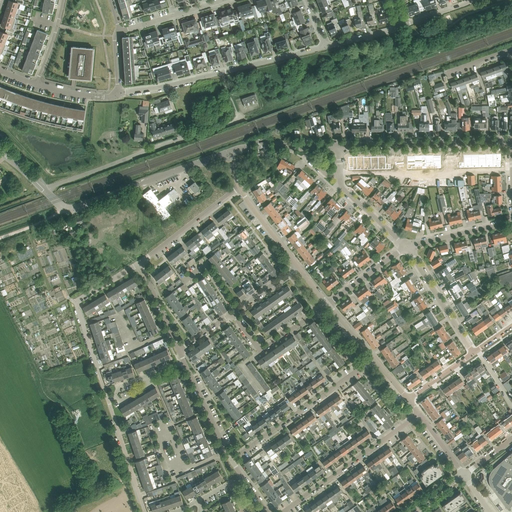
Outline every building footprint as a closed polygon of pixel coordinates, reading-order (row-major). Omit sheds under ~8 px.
[(9,0),(8,5),(17,8),(18,9),(19,9),(21,4),(23,5),(24,1),(23,1),(19,0),(15,0),(15,2),(9,0)] [(120,8),(121,8),(132,5),(131,0),(128,0),(119,3),(121,8),(120,8)] [(145,12),(151,11),(147,0),(145,0),(142,1),(145,12)] [(156,9),(153,0),(147,0),(151,11),(156,9)] [(153,0),(156,9),(162,7),(159,0),(153,0)] [(255,7),(257,16),(258,18),(261,17),(260,12),(266,10),(262,0),(260,0),(257,1),(258,5),(254,6),(255,7)] [(269,0),(262,0),(266,10),(272,9),(273,13),(278,12),(277,9),(275,4),(271,5),(269,0)] [(296,0),(291,0),(286,2),(285,3),(287,8),(288,7),(290,11),(295,9),(294,6),(298,4),(296,0)] [(413,5),(412,6),(415,14),(420,12),(418,6),(421,5),(419,0),(415,0),(413,1),(414,5),(413,5)] [(419,0),(421,5),(424,4),(426,10),(432,8),(428,0),(419,0)] [(428,0),(432,8),(437,6),(435,1),(436,0),(428,0)] [(247,4),(244,5),(248,17),(252,16),(251,14),(253,13),(254,17),(257,16),(255,7),(252,8),(250,3),(250,2),(247,3),(247,4)] [(330,4),(320,8),(322,13),(326,12),(327,14),(330,13),(333,12),(331,7),(329,7),(328,5),(330,4)] [(405,5),(406,7),(409,16),(415,14),(412,6),(409,7),(408,4),(405,5)] [(8,5),(6,10),(15,13),(16,14),(18,9),(17,8),(8,5)] [(122,14),(131,11),(130,6),(133,5),(132,5),(121,8),(123,13),(122,14)] [(248,17),(244,5),(241,6),(241,5),(238,6),(238,7),(241,17),(243,16),(244,18),(248,17)] [(366,17),(367,20),(368,25),(371,24),(371,26),(378,25),(373,5),(368,6),(369,9),(371,16),(366,17)] [(379,14),(380,19),(381,24),(388,22),(386,15),(389,14),(388,7),(384,8),(385,10),(382,11),(382,13),(379,14)] [(232,8),(226,10),(229,20),(230,24),(235,22),(235,23),(239,22),(239,20),(236,11),(233,12),(232,8)] [(354,20),(356,28),(359,27),(360,29),(366,28),(362,11),(361,11),(360,8),(357,9),(358,12),(357,12),(359,19),(354,20)] [(295,9),(290,11),(291,15),(293,14),(294,17),(292,17),(293,20),(303,16),(300,10),(296,11),(295,9)] [(5,13),(4,15),(14,18),(15,19),(16,14),(15,13),(6,10),(5,13)] [(222,19),(219,19),(219,21),(221,26),(221,27),(225,26),(225,25),(230,24),(229,20),(226,10),(220,12),(222,19)] [(133,16),(131,11),(122,14),(123,14),(124,19),(133,17),(133,16)] [(339,25),(338,22),(334,12),(333,12),(330,13),(331,16),(332,16),(334,19),(331,20),(332,22),(327,24),(332,36),(338,33),(337,31),(341,29),(339,25)] [(214,14),(208,16),(211,26),(213,25),(214,26),(216,25),(217,24),(218,27),(221,26),(219,21),(219,19),(218,17),(218,16),(215,17),(214,14)] [(4,15),(3,20),(12,23),(14,24),(16,19),(15,19),(14,18),(4,15)] [(211,26),(208,16),(201,18),(202,20),(199,21),(202,31),(206,30),(205,28),(211,26)] [(305,22),(303,16),(293,20),(294,22),(293,22),(295,26),(295,25),(296,27),(293,28),(294,30),(297,29),(302,26),(301,23),(305,22)] [(192,20),(190,21),(193,31),(199,29),(196,19),(195,18),(192,19),(192,20)] [(349,25),(351,24),(349,19),(344,21),(344,20),(338,22),(339,25),(341,24),(344,33),(351,30),(349,25)] [(3,20),(1,25),(7,27),(6,30),(14,33),(15,29),(13,28),(14,24),(12,23),(3,20)] [(193,31),(190,21),(187,22),(187,21),(182,22),(183,23),(182,23),(186,34),(186,35),(190,34),(189,32),(193,31)] [(174,26),(168,27),(172,40),(178,39),(179,42),(180,42),(181,45),(183,44),(181,38),(180,32),(177,33),(174,26)] [(299,35),(300,37),(310,33),(308,27),(304,29),(302,26),(297,29),(298,32),(300,31),(301,34),(299,35)] [(165,36),(162,37),(163,43),(172,40),(168,27),(162,29),(165,36)] [(0,31),(0,36),(6,39),(7,40),(9,35),(12,36),(14,33),(6,30),(5,33),(0,31)] [(37,30),(35,35),(45,39),(47,35),(47,34),(37,30)] [(157,31),(151,33),(154,46),(159,44),(160,46),(164,45),(163,43),(162,37),(159,38),(157,31)] [(273,44),(269,32),(264,33),(266,39),(261,40),(262,44),(261,44),(262,48),(263,48),(265,52),(272,50),(270,45),(273,44)] [(154,46),(151,33),(145,35),(147,42),(144,43),(145,48),(154,46)] [(310,33),(300,37),(301,40),(303,39),(306,46),(312,44),(311,40),(312,39),(310,33)] [(35,35),(33,40),(43,44),(44,42),(45,39),(35,35)] [(254,41),(248,43),(252,55),(259,53),(257,48),(259,47),(260,48),(257,37),(254,38),(254,41)] [(33,40),(32,45),(41,49),(43,45),(44,45),(43,45),(43,44),(33,40)] [(184,41),(186,44),(187,48),(199,44),(198,40),(189,42),(188,40),(184,41)] [(286,40),(276,43),(278,49),(281,48),(284,48),(284,47),(288,46),(286,40)] [(242,47),(235,49),(238,59),(246,57),(243,49),(246,48),(244,41),(241,42),(241,43),(242,47)] [(226,50),(222,51),(225,62),(226,62),(226,63),(229,62),(229,61),(232,60),(230,52),(233,51),(230,42),(227,43),(228,47),(225,48),(226,50)] [(32,45),(30,50),(40,54),(40,52),(41,49),(32,45)] [(73,45),(70,77),(93,79),(96,47),(73,45)] [(215,54),(209,56),(212,66),(213,65),(213,66),(214,66),(216,66),(216,65),(216,64),(219,63),(217,55),(220,55),(218,49),(214,50),(215,54)] [(30,50),(28,55),(37,59),(39,55),(40,55),(39,55),(40,54),(30,50)] [(198,59),(197,58),(193,59),(196,69),(199,68),(203,67),(206,66),(205,63),(208,62),(205,52),(202,53),(202,56),(203,58),(198,59)] [(28,55),(26,61),(36,64),(37,62),(36,62),(37,59),(28,55)] [(185,59),(179,60),(183,73),(189,71),(187,64),(191,63),(189,55),(184,56),(185,59)] [(179,60),(170,63),(172,69),(175,68),(177,75),(183,73),(179,60)] [(26,61),(24,66),(34,69),(35,65),(36,65),(36,64),(26,61)] [(170,63),(162,66),(165,79),(171,77),(169,70),(172,69),(170,63)] [(507,63),(500,65),(503,74),(505,79),(508,78),(505,70),(508,68),(507,63)] [(503,74),(500,65),(493,68),(497,77),(503,74)] [(24,66),(22,71),(32,74),(33,72),(34,69),(24,66)] [(165,79),(162,66),(152,69),(154,74),(157,73),(159,80),(165,79)] [(493,68),(487,70),(490,79),(493,78),(497,77),(493,68)] [(493,86),(492,85),(490,79),(487,70),(480,72),(482,78),(485,77),(487,80),(488,83),(485,84),(486,87),(493,86)] [(477,74),(470,76),(473,83),(479,81),(477,74)] [(465,84),(463,79),(457,81),(459,86),(460,90),(463,89),(467,87),(465,84)] [(462,96),(461,93),(460,90),(459,86),(457,81),(450,83),(452,88),(455,87),(462,106),(465,105),(462,98),(462,97),(462,96)] [(436,91),(437,91),(444,88),(442,83),(434,85),(436,91)] [(507,91),(511,90),(511,84),(507,86),(507,87),(495,90),(491,91),(491,95),(493,94),(497,94),(498,93),(503,92),(507,91)] [(7,89),(2,100),(7,102),(11,91),(6,89),(7,89)] [(501,96),(500,96),(501,99),(511,96),(511,90),(507,91),(508,94),(502,96),(501,96)] [(11,91),(7,102),(12,104),(16,92),(16,93),(11,91)] [(16,92),(12,104),(13,101),(18,103),(21,94),(21,95),(16,93),(16,92)] [(242,99),(244,104),(257,99),(255,94),(242,99)] [(23,105),(22,107),(27,109),(31,97),(30,97),(30,98),(26,96),(23,105)] [(31,97),(27,109),(32,110),(35,99),(30,98),(31,97)] [(431,98),(426,100),(429,114),(435,112),(431,98)] [(35,99),(32,110),(37,112),(38,110),(40,100),(40,101),(35,99),(36,99),(35,99)] [(156,104),(157,107),(154,108),(156,114),(159,113),(165,111),(165,114),(173,111),(172,109),(169,100),(156,104)] [(45,102),(42,113),(47,115),(50,103),(45,102)] [(50,103),(47,115),(48,112),(53,113),(55,104),(55,105),(50,104),(50,103)] [(349,104),(337,108),(339,117),(349,114),(349,112),(349,104)] [(464,107),(459,107),(459,118),(462,118),(463,130),(469,130),(469,124),(470,124),(470,119),(470,118),(463,118),(462,113),(464,113),(464,107)] [(142,116),(142,122),(148,122),(148,110),(140,110),(139,116),(142,116)] [(427,110),(421,110),(421,111),(421,114),(424,114),(424,122),(424,131),(429,131),(429,122),(427,122),(427,114),(427,110)] [(352,112),(349,112),(349,114),(349,124),(352,124),(352,131),(355,131),(355,132),(359,132),(359,122),(355,122),(355,120),(353,120),(352,112)] [(358,114),(359,122),(359,132),(363,132),(363,131),(366,131),(366,125),(369,125),(368,112),(363,112),(364,114),(358,114)] [(338,133),(341,132),(337,116),(334,117),(334,118),(328,120),(329,124),(333,124),(334,129),(333,130),(333,133),(335,133),(338,132),(338,133)] [(312,118),(308,119),(311,127),(314,126),(315,128),(318,137),(324,135),(323,132),(325,131),(324,125),(321,126),(318,127),(316,122),(313,123),(312,118)] [(150,124),(153,133),(154,138),(163,135),(162,132),(160,127),(156,129),(154,119),(151,120),(151,121),(150,121),(151,124),(150,124)] [(486,119),(474,119),(475,128),(486,127),(486,119)] [(173,123),(160,127),(162,132),(163,135),(176,131),(173,123)] [(135,125),(135,136),(134,141),(143,141),(143,133),(141,133),(141,125),(135,125)] [(295,133),(291,134),(291,139),(295,138),(295,140),(301,140),(300,135),(300,130),(300,126),(294,126),(294,131),(295,131),(295,133)] [(464,163),(459,163),(459,168),(500,167),(500,161),(501,161),(501,154),(485,154),(485,155),(464,155),(464,163)] [(414,156),(407,156),(407,169),(411,169),(411,167),(422,167),(422,169),(426,169),(426,167),(437,166),(437,168),(441,168),(440,156),(433,156),(433,155),(414,156)] [(364,157),(348,157),(348,164),(349,164),(349,170),(390,169),(390,164),(386,164),(385,157),(364,157)] [(277,167),(280,169),(281,169),(282,167),(285,169),(288,163),(281,159),(277,167)] [(288,163),(285,169),(288,170),(287,172),(291,174),(295,166),(288,163)] [(301,171),(298,174),(296,177),(298,179),(296,181),(297,182),(299,184),(301,182),(302,182),(307,176),(301,171)] [(307,176),(302,182),(308,188),(313,181),(307,176)] [(361,178),(359,181),(356,185),(362,190),(367,184),(361,178)] [(384,179),(382,183),(388,188),(391,185),(384,179)] [(257,197),(263,193),(266,191),(264,188),(263,189),(261,186),(267,183),(265,180),(258,184),(259,187),(253,191),(257,197)] [(278,181),(275,186),(278,191),(283,185),(279,181),(278,181)] [(189,186),(195,193),(200,189),(194,182),(189,186)] [(367,184),(362,190),(367,195),(373,189),(367,184)] [(275,185),(271,187),(269,189),(271,191),(273,190),(274,190),(276,194),(279,191),(278,191),(275,186),(275,185)] [(288,190),(283,185),(278,191),(279,191),(286,199),(288,197),(284,193),(288,190)] [(322,189),(317,185),(310,192),(312,194),(314,192),(317,195),(322,189)] [(151,189),(143,195),(163,221),(167,217),(167,218),(169,217),(169,216),(170,215),(167,211),(176,205),(175,199),(179,196),(176,191),(175,192),(174,190),(170,193),(170,192),(159,200),(151,189)] [(326,193),(322,189),(317,195),(314,197),(317,200),(318,198),(320,200),(326,193)] [(382,194),(378,190),(370,198),(375,202),(382,194)] [(299,201),(301,203),(310,193),(308,191),(299,201)] [(392,194),(388,198),(390,200),(396,194),(394,191),(392,194)] [(263,193),(257,197),(260,203),(270,197),(270,198),(274,195),(273,195),(274,195),(272,193),(266,197),(265,195),(263,193)] [(480,193),(479,194),(481,203),(485,202),(489,216),(494,215),(493,209),(492,204),(491,204),(485,198),(480,193)] [(382,194),(375,202),(380,206),(387,199),(385,197),(382,194)] [(493,196),(493,199),(492,199),(492,200),(491,200),(492,203),(493,204),(498,204),(500,204),(501,204),(501,195),(493,196)] [(295,197),(293,200),(289,196),(288,197),(286,199),(286,200),(293,206),(297,202),(298,201),(299,201),(295,197)] [(320,205),(316,210),(319,213),(324,207),(328,211),(331,208),(336,202),(332,198),(328,202),(325,205),(324,206),(321,204),(320,205)] [(273,205),(271,202),(264,207),(268,213),(274,208),(272,206),(273,205)] [(328,211),(327,213),(331,217),(330,218),(333,220),(336,217),(339,214),(336,212),(338,210),(341,206),(336,202),(331,208),(328,211)] [(399,206),(390,215),(394,220),(401,212),(399,210),(397,212),(396,211),(402,204),(401,203),(399,206)] [(392,204),(388,208),(385,211),(390,215),(399,206),(399,205),(396,208),(394,206),(394,205),(392,204)] [(493,209),(494,215),(502,213),(500,208),(500,204),(498,204),(498,208),(493,209)] [(307,205),(300,213),(301,214),(304,216),(305,217),(306,215),(307,214),(306,212),(310,208),(307,205)] [(472,208),(475,219),(481,218),(479,208),(478,208),(478,205),(472,207),(472,208)] [(293,206),(290,208),(294,212),(293,212),(297,217),(301,214),(297,209),(296,209),(293,206)] [(274,208),(268,213),(272,218),(278,214),(274,208)] [(467,211),(468,216),(469,220),(475,219),(472,208),(469,208),(469,210),(467,211)] [(229,210),(223,215),(227,220),(233,215),(229,210)] [(346,211),(343,215),(340,218),(342,220),(343,219),(346,221),(351,215),(346,211)] [(278,214),(272,218),(277,224),(283,219),(278,214)] [(447,215),(449,220),(450,225),(456,223),(454,216),(451,217),(450,214),(447,215)] [(227,220),(223,215),(216,219),(221,225),(227,220)] [(351,215),(346,221),(344,223),(346,224),(344,226),(347,229),(355,219),(351,215)] [(75,219),(76,224),(78,229),(82,227),(83,230),(88,228),(86,223),(87,223),(86,220),(85,216),(75,219)] [(441,216),(435,218),(437,228),(443,226),(441,216)] [(283,219),(277,224),(281,229),(287,225),(287,224),(290,223),(285,217),(283,219)] [(295,226),(293,227),(295,229),(301,225),(307,220),(305,217),(297,223),(298,224),(295,226)] [(414,218),(413,221),(413,223),(411,231),(417,232),(419,225),(420,226),(422,220),(414,218)] [(428,219),(429,224),(431,229),(437,228),(435,218),(434,218),(435,220),(431,221),(431,219),(428,219)] [(407,219),(406,224),(405,229),(411,231),(413,223),(413,221),(410,220),(407,219)] [(301,225),(295,229),(297,232),(310,222),(307,220),(301,225)] [(213,222),(207,227),(213,235),(219,230),(213,222)] [(319,222),(316,226),(322,232),(326,228),(319,222)] [(323,232),(324,233),(323,234),(329,240),(332,237),(328,234),(336,226),(331,222),(327,227),(327,228),(323,232)] [(287,225),(281,229),(285,235),(289,232),(292,229),(290,226),(291,225),(290,223),(287,224),(287,225)] [(361,224),(357,228),(354,231),(356,233),(358,232),(360,234),(365,228),(361,224)] [(213,235),(207,227),(201,231),(206,238),(207,238),(208,240),(214,235),(213,235)] [(360,234),(358,236),(363,240),(360,243),(363,246),(366,242),(363,240),(370,233),(365,228),(360,234)] [(248,235),(244,230),(237,235),(241,240),(242,240),(248,235)] [(340,241),(342,238),(348,232),(345,230),(338,238),(340,241)] [(505,232),(498,233),(501,243),(507,242),(505,232)] [(294,233),(292,235),(288,238),(292,243),(298,239),(296,236),(297,236),(294,233)] [(492,235),(493,240),(494,244),(501,243),(498,233),(492,235)] [(198,234),(192,239),(198,247),(201,244),(199,242),(202,239),(198,234)] [(248,235),(242,240),(243,242),(241,244),(243,247),(247,244),(252,240),(248,235)] [(485,236),(479,238),(481,245),(481,247),(488,246),(485,236)] [(298,239),(292,243),(296,249),(302,244),(305,242),(301,237),(298,239)] [(369,244),(367,241),(363,245),(365,248),(369,245),(373,249),(375,247),(380,242),(375,237),(369,244)] [(340,241),(338,243),(339,244),(341,247),(342,249),(346,246),(347,245),(351,250),(353,248),(351,245),(350,245),(348,243),(342,238),(341,240),(340,241)] [(194,251),(194,250),(198,247),(192,239),(185,243),(190,249),(191,251),(189,253),(191,255),(192,255),(194,258),(196,256),(193,252),(194,251)] [(230,241),(228,243),(231,248),(234,246),(237,244),(235,242),(234,242),(231,239),(230,241)] [(256,245),(252,240),(247,244),(251,249),(249,250),(256,245)] [(218,241),(210,247),(213,250),(220,244),(218,241)] [(466,241),(460,242),(462,250),(462,252),(468,250),(466,241)] [(380,242),(375,247),(377,250),(376,251),(378,253),(385,246),(380,242)] [(302,244),(296,249),(301,254),(307,250),(302,244)] [(260,250),(256,245),(249,250),(253,255),(260,250)] [(182,246),(177,250),(182,256),(187,253),(182,246)] [(208,246),(202,250),(206,255),(211,250),(208,246)] [(430,258),(429,260),(431,260),(435,251),(430,249),(427,256),(430,258)] [(177,250),(172,254),(177,260),(182,256),(177,250)] [(307,250),(301,254),(305,260),(311,255),(307,250)] [(364,254),(361,256),(365,263),(370,259),(364,251),(362,252),(364,254)] [(511,261),(511,260),(511,253),(511,254),(510,252),(503,255),(505,259),(508,258),(511,257),(511,261)] [(212,256),(209,259),(211,262),(211,263),(212,264),(219,258),(215,253),(212,256)] [(257,258),(255,260),(259,265),(259,264),(267,258),(263,253),(257,258)] [(172,254),(167,257),(173,264),(177,260),(172,254)] [(311,255),(305,260),(309,265),(316,260),(313,257),(311,255)] [(354,258),(357,262),(360,266),(365,263),(361,256),(358,259),(356,257),(354,258)] [(431,260),(429,260),(434,268),(441,264),(439,261),(442,260),(443,261),(446,259),(444,256),(441,258),(441,257),(440,258),(438,259),(433,262),(431,260)] [(219,258),(212,264),(213,265),(213,264),(216,268),(222,262),(219,258)] [(265,267),(270,263),(267,258),(259,264),(263,269),(265,267)] [(445,264),(447,267),(456,262),(454,258),(445,264)] [(250,265),(251,262),(250,261),(245,265),(250,271),(253,269),(250,265)] [(354,270),(351,266),(347,261),(345,263),(343,264),(342,265),(349,274),(354,270)] [(222,262),(216,268),(219,271),(218,271),(219,272),(226,267),(222,262)] [(393,270),(394,272),(396,271),(403,267),(399,262),(391,267),(393,270)] [(269,272),(269,273),(275,269),(270,263),(265,267),(269,272)] [(169,265),(164,269),(169,276),(174,272),(169,265)] [(338,270),(341,274),(344,278),(349,274),(342,265),(345,268),(342,270),(340,268),(338,270)] [(497,277),(496,274),(495,271),(494,269),(496,268),(495,265),(484,269),(490,279),(497,277)] [(226,267),(219,272),(220,273),(221,273),(223,276),(230,271),(226,267)] [(394,272),(392,274),(394,277),(395,279),(397,278),(399,277),(402,275),(406,273),(403,267),(394,272)] [(437,273),(440,278),(447,274),(449,272),(446,267),(437,273)] [(164,269),(159,273),(164,280),(169,276),(164,269)] [(273,278),(278,274),(275,269),(269,273),(267,275),(269,277),(271,275),(273,278)] [(230,271),(223,276),(226,280),(227,281),(233,275),(230,271)] [(497,277),(501,287),(505,285),(508,284),(511,282),(511,271),(510,272),(497,277)] [(449,272),(447,274),(440,278),(444,283),(449,280),(452,278),(453,278),(449,272)] [(154,277),(159,283),(164,280),(159,273),(154,277)] [(332,278),(329,280),(334,286),(339,282),(333,274),(330,276),(332,278)] [(382,274),(376,278),(381,284),(384,282),(385,284),(387,282),(382,274)] [(228,282),(231,285),(240,277),(238,275),(235,277),(233,275),(227,281),(227,282),(228,282)] [(133,277),(129,280),(133,287),(138,285),(133,277)] [(205,277),(198,282),(201,286),(209,282),(208,280),(207,281),(205,277)] [(395,279),(390,282),(390,283),(392,286),(399,281),(401,280),(399,277),(397,278),(395,279)] [(327,278),(325,280),(323,282),(329,290),(334,286),(329,280),(327,278)] [(376,278),(371,282),(377,290),(382,286),(381,284),(376,278)] [(404,290),(405,289),(407,288),(413,284),(410,278),(409,279),(409,278),(406,279),(407,280),(401,284),(401,285),(404,290)] [(129,280),(124,283),(129,290),(133,287),(129,280)] [(209,282),(201,286),(204,291),(211,287),(209,283),(209,282)] [(248,282),(246,284),(248,286),(244,288),(249,295),(255,291),(251,284),(250,284),(248,282)] [(467,285),(466,285),(471,292),(476,289),(471,282),(467,284),(467,285)] [(124,283),(120,285),(124,293),(129,290),(124,283)] [(457,283),(447,289),(451,295),(460,289),(457,283)] [(407,288),(405,289),(404,290),(403,291),(406,296),(417,290),(413,284),(407,288)] [(120,285),(116,288),(121,298),(126,295),(124,293),(120,285)] [(283,288),(280,290),(285,298),(291,294),(295,298),(297,296),(294,291),(292,292),(288,286),(284,288),(283,288)] [(366,286),(361,290),(365,296),(368,294),(369,296),(372,294),(366,286)] [(204,298),(215,291),(214,290),(211,287),(204,291),(207,296),(204,298)] [(116,288),(111,291),(116,298),(117,300),(121,298),(116,288)] [(243,288),(237,293),(241,300),(245,297),(245,298),(247,297),(243,292),(245,291),(243,288)] [(460,289),(451,295),(454,300),(464,294),(460,289)] [(277,294),(273,296),(278,303),(285,298),(280,290),(276,293),(277,294)] [(361,290),(356,294),(361,301),(363,304),(368,300),(365,296),(361,290)] [(111,291),(107,293),(111,301),(116,298),(111,291)] [(215,291),(204,298),(207,303),(209,302),(210,301),(217,296),(215,293),(216,292),(215,291)] [(172,292),(166,297),(169,302),(176,297),(172,292)] [(105,294),(100,297),(105,304),(106,306),(111,304),(105,294)] [(412,301),(411,302),(414,307),(424,301),(420,295),(416,298),(412,301)] [(217,296),(210,301),(214,306),(221,301),(220,300),(217,296)] [(269,298),(265,301),(270,308),(278,303),(273,296),(269,299),(269,298)] [(298,303),(292,307),(297,315),(301,312),(300,312),(304,309),(300,302),(301,301),(297,296),(295,298),(298,303)] [(100,297),(96,300),(100,307),(105,304),(100,297)] [(176,297),(169,302),(173,307),(179,302),(176,297)] [(350,298),(345,301),(350,307),(352,306),(353,307),(356,306),(350,298)] [(96,300),(92,302),(96,310),(98,312),(102,309),(100,307),(96,300)] [(144,300),(136,303),(139,308),(146,304),(144,300)] [(221,301),(214,306),(215,308),(217,310),(224,306),(221,302),(222,302),(221,301)] [(261,303),(258,306),(263,313),(270,308),(265,301),(265,302),(262,304),(261,303)] [(345,301),(341,304),(340,305),(346,313),(351,309),(350,307),(345,301)] [(395,301),(386,306),(389,311),(397,306),(398,306),(395,301)] [(413,307),(417,312),(427,306),(424,301),(414,307),(413,307)] [(456,304),(460,310),(471,303),(469,301),(463,304),(461,301),(456,304)] [(92,302),(87,305),(92,312),(96,310),(92,302)] [(179,302),(173,307),(176,312),(183,307),(179,302)] [(191,312),(197,308),(199,306),(197,303),(189,309),(191,312)] [(471,303),(460,310),(464,316),(468,313),(466,309),(470,307),(470,308),(472,306),(471,303)] [(146,304),(139,308),(141,312),(148,309),(146,304)] [(496,304),(494,306),(495,307),(502,317),(507,313),(504,308),(501,311),(499,308),(497,306),(496,304)] [(87,305),(83,308),(87,315),(92,312),(87,305)] [(183,307),(176,312),(180,317),(184,314),(186,312),(189,309),(186,305),(183,307)] [(367,315),(366,316),(369,320),(377,314),(375,311),(371,314),(367,308),(366,309),(364,305),(361,307),(367,315)] [(375,310),(378,314),(386,308),(384,305),(375,310)] [(224,306),(217,310),(218,313),(220,315),(227,310),(226,309),(224,306)] [(255,309),(251,312),(255,318),(254,319),(258,325),(261,323),(257,318),(263,313),(258,306),(254,308),(255,309)] [(397,306),(389,311),(391,314),(395,312),(399,309),(397,306)] [(292,307),(285,313),(290,319),(293,317),(294,318),(297,315),(292,307)] [(495,307),(492,309),(489,311),(496,321),(502,317),(495,307)] [(148,309),(141,312),(143,317),(151,314),(148,309)] [(425,319),(414,326),(416,328),(434,317),(430,311),(426,314),(425,314),(427,317),(425,319)] [(359,320),(363,325),(369,320),(366,316),(363,312),(356,317),(359,320)] [(285,313),(277,318),(283,326),(286,323),(286,322),(290,319),(285,313)] [(151,314),(143,317),(145,322),(153,318),(151,314)] [(182,320),(186,325),(192,321),(189,315),(182,320)] [(401,315),(394,319),(399,327),(406,322),(401,315)] [(371,323),(368,325),(370,327),(373,325),(373,324),(374,325),(376,324),(374,321),(378,319),(376,316),(370,321),(371,323)] [(418,331),(429,324),(431,327),(433,326),(438,323),(434,317),(416,328),(418,331)] [(473,325),(476,322),(474,319),(473,320),(471,317),(466,320),(468,323),(470,321),(473,325)] [(489,317),(483,321),(488,327),(493,322),(489,317)] [(153,318),(145,322),(147,326),(155,323),(153,318)] [(277,318),(270,323),(275,331),(279,328),(279,327),(282,325),(283,326),(277,318)] [(192,321),(186,325),(189,330),(196,326),(192,321)] [(314,321),(309,325),(311,328),(307,331),(308,332),(307,332),(308,332),(309,333),(312,330),(318,326),(314,321)] [(353,327),(353,326),(356,330),(363,326),(360,322),(354,325),(351,321),(349,322),(353,327)] [(483,321),(478,325),(482,331),(488,327),(483,321)] [(157,328),(155,323),(147,326),(149,331),(157,328)] [(261,323),(258,325),(261,330),(263,329),(267,335),(271,332),(272,333),(275,331),(270,323),(264,327),(261,323)] [(482,331),(478,325),(472,329),(476,335),(482,331)] [(196,326),(189,330),(193,335),(199,330),(196,326)] [(229,326),(224,330),(228,336),(225,338),(234,332),(229,326)] [(318,326),(312,330),(316,336),(322,332),(318,326)] [(434,330),(430,333),(432,335),(435,333),(436,334),(438,333),(440,336),(446,332),(442,326),(434,331),(434,330)] [(361,332),(365,337),(371,333),(367,327),(361,332)] [(149,337),(150,338),(154,336),(154,335),(159,332),(157,328),(149,331),(147,332),(149,337)] [(104,330),(102,331),(93,334),(95,339),(103,336),(105,335),(104,330)] [(234,332),(225,338),(229,344),(232,342),(238,337),(234,332)] [(316,336),(313,338),(315,341),(317,340),(318,341),(319,340),(320,341),(325,337),(322,332),(316,336)] [(446,332),(440,336),(444,342),(450,338),(446,332)] [(371,333),(365,337),(369,343),(375,339),(371,333)] [(210,338),(213,342),(216,345),(218,343),(216,340),(213,336),(210,338)] [(293,336),(288,340),(293,347),(298,343),(293,336)] [(238,337),(232,342),(236,347),(234,349),(242,343),(238,337)] [(325,337),(320,341),(324,346),(329,342),(325,337)] [(208,339),(203,343),(208,349),(213,346),(208,339)] [(375,339),(369,343),(373,349),(379,345),(375,339)] [(108,340),(105,341),(97,344),(98,346),(96,347),(97,349),(110,345),(108,340)] [(288,340),(283,343),(288,350),(293,347),(288,340)] [(457,347),(452,341),(445,346),(445,347),(445,348),(448,353),(457,347)] [(324,346),(328,351),(333,347),(329,342),(324,346)] [(383,348),(381,350),(385,356),(393,350),(389,345),(392,343),(390,342),(386,345),(383,347),(383,348)] [(203,343),(198,346),(203,353),(208,349),(203,343)] [(242,343),(234,349),(236,352),(238,350),(240,353),(246,349),(242,343)] [(283,343),(278,347),(283,354),(288,350),(283,343)] [(421,347),(418,343),(411,348),(414,352),(421,347)] [(110,345),(97,349),(97,351),(99,350),(100,353),(108,351),(112,349),(110,345)] [(504,345),(498,349),(502,355),(504,357),(506,361),(508,363),(510,362),(505,354),(508,351),(504,345)] [(198,346),(193,350),(198,356),(203,353),(198,346)] [(278,347),(273,350),(278,357),(283,354),(278,347)] [(328,351),(326,353),(329,358),(332,356),(337,352),(333,347),(328,351)] [(443,356),(439,359),(443,365),(450,360),(461,353),(457,347),(448,353),(451,356),(446,360),(443,356)] [(246,349),(240,353),(245,359),(250,354),(246,349)] [(498,349),(493,353),(497,359),(502,355),(498,349)] [(167,350),(162,352),(166,362),(168,361),(167,359),(171,358),(167,350)] [(193,350),(188,353),(191,357),(190,357),(192,361),(198,356),(193,350)] [(273,350),(268,354),(273,361),(278,357),(273,350)] [(393,350),(385,356),(389,362),(395,357),(396,356),(399,354),(398,352),(395,354),(393,350)] [(162,352),(157,354),(161,362),(164,360),(165,362),(166,362),(162,352)] [(337,352),(332,356),(336,362),(341,358),(337,352)] [(497,359),(493,353),(487,357),(491,363),(493,366),(498,362),(497,359)] [(157,354),(153,356),(157,366),(159,365),(158,363),(161,362),(157,354)] [(268,354),(263,357),(268,364),(273,361),(268,354)] [(153,356),(148,358),(151,366),(155,365),(156,366),(157,366),(153,356)] [(263,357),(258,361),(263,368),(268,364),(263,357)] [(395,357),(389,362),(393,367),(399,363),(395,357)] [(148,358),(143,360),(148,370),(149,369),(149,367),(151,366),(148,358)] [(341,358),(336,362),(339,367),(345,363),(341,358)] [(143,360),(139,362),(142,370),(146,369),(146,370),(148,370),(143,360)] [(437,360),(432,364),(431,364),(436,370),(441,366),(437,360)] [(139,362),(134,364),(138,374),(140,373),(139,371),(142,370),(139,362)] [(109,363),(104,365),(105,368),(108,367),(109,371),(106,372),(106,373),(104,374),(105,379),(108,378),(110,383),(115,382),(112,374),(110,367),(109,363)] [(481,363),(475,367),(479,373),(481,376),(485,372),(487,375),(489,373),(487,370),(486,371),(481,363)] [(393,371),(395,375),(404,369),(401,364),(394,369),(395,370),(393,371)] [(426,368),(430,374),(436,370),(431,364),(426,368)] [(121,368),(122,370),(124,379),(129,377),(127,369),(126,366),(121,368)] [(475,367),(469,371),(473,377),(474,379),(476,382),(476,383),(479,381),(477,379),(475,376),(479,373),(475,367)] [(207,368),(201,373),(204,378),(209,374),(211,373),(207,368)] [(426,368),(420,372),(424,378),(430,374),(426,368)] [(211,373),(204,378),(208,383),(214,378),(217,376),(213,371),(211,373)] [(314,380),(311,383),(314,387),(320,383),(316,377),(314,375),(311,371),(308,373),(314,380)] [(316,377),(320,383),(326,379),(320,371),(314,375),(316,377)] [(469,371),(463,375),(466,379),(468,381),(465,383),(466,384),(469,388),(470,390),(474,387),(472,385),(476,382),(474,379),(473,377),(469,371)] [(509,378),(505,371),(499,375),(503,382),(509,378)] [(414,372),(409,376),(415,385),(421,381),(416,375),(414,372)] [(302,377),(300,375),(298,377),(300,379),(302,382),(309,391),(314,387),(311,383),(308,385),(307,384),(308,384),(303,377),(302,377)] [(169,379),(169,380),(171,384),(181,380),(180,379),(179,379),(177,376),(169,379)] [(406,379),(404,381),(401,383),(402,385),(405,383),(409,389),(415,385),(409,376),(406,378),(406,379)] [(460,377),(454,381),(458,387),(464,383),(460,377)] [(214,378),(208,383),(211,388),(218,383),(214,378)] [(242,385),(238,379),(233,382),(236,386),(237,385),(239,387),(242,385)] [(181,380),(171,384),(173,389),(181,386),(180,383),(182,382),(181,380)] [(358,381),(353,385),(357,390),(356,391),(362,386),(358,381)] [(454,381),(448,386),(453,392),(454,393),(453,394),(455,397),(459,402),(461,400),(456,392),(457,392),(455,390),(458,387),(454,381)] [(303,388),(300,390),(303,395),(309,391),(302,382),(299,384),(301,386),(303,388)] [(218,383),(211,388),(215,392),(222,387),(218,383)] [(494,383),(489,387),(494,393),(498,390),(494,383)] [(288,384),(287,385),(290,389),(297,399),(303,395),(300,390),(297,393),(293,387),(291,388),(288,384)] [(181,386),(173,389),(175,394),(185,389),(184,388),(183,389),(181,386)] [(362,386),(356,391),(358,392),(357,393),(360,396),(361,395),(366,391),(362,386)] [(443,390),(446,394),(447,396),(453,392),(448,386),(443,390)] [(156,388),(151,390),(155,398),(160,395),(156,388)] [(217,396),(221,401),(228,396),(225,393),(227,391),(225,388),(223,390),(224,391),(217,396)] [(185,389),(175,394),(176,395),(172,397),(173,400),(177,398),(185,395),(184,392),(186,391),(185,389)] [(297,399),(290,389),(288,391),(291,396),(288,399),(292,403),(297,399)] [(151,390),(147,393),(151,400),(155,398),(151,390)] [(366,391),(361,395),(366,400),(371,396),(366,391)] [(143,393),(142,394),(147,403),(148,406),(153,403),(151,400),(147,393),(144,395),(143,393)] [(141,397),(138,398),(142,406),(144,409),(148,406),(147,403),(142,394),(140,395),(141,397)] [(185,395),(177,398),(179,403),(189,399),(188,397),(187,398),(185,395)] [(260,398),(258,399),(261,403),(262,404),(265,402),(269,402),(268,401),(268,400),(264,395),(260,398)] [(339,395),(334,399),(341,409),(343,407),(342,405),(345,403),(342,400),(339,395)] [(228,396),(221,401),(225,405),(235,398),(235,397),(231,400),(228,396)] [(371,396),(366,400),(362,403),(364,405),(368,403),(371,406),(375,403),(373,402),(375,401),(371,396)] [(485,396),(478,401),(481,404),(488,399),(487,399),(486,397),(485,396)] [(138,398),(134,401),(138,408),(140,411),(144,409),(142,406),(138,398)] [(235,398),(225,405),(228,410),(235,406),(235,405),(238,402),(235,398)] [(421,402),(425,408),(431,404),(427,398),(421,402)] [(189,399),(179,403),(182,408),(189,404),(188,401),(190,400),(189,399)] [(334,399),(328,403),(333,411),(337,409),(338,411),(340,409),(341,409),(334,399)] [(284,411),(290,407),(285,400),(279,404),(281,406),(284,411)] [(134,401),(129,404),(134,411),(138,408),(134,401)] [(328,403),(322,408),(329,417),(332,416),(328,411),(331,409),(333,411),(328,403)] [(129,404),(125,406),(129,413),(134,411),(129,404)] [(189,404),(182,408),(184,413),(193,408),(192,407),(191,407),(189,404)] [(281,406),(279,404),(276,406),(273,408),(278,415),(284,411),(281,406)] [(371,414),(373,416),(381,409),(377,404),(370,410),(373,413),(371,414)] [(431,404),(425,408),(429,414),(435,410),(431,404)] [(120,409),(125,416),(129,413),(125,406),(120,409)] [(235,406),(228,410),(232,415),(241,408),(240,409),(239,407),(237,408),(235,406)] [(193,408),(184,413),(186,417),(193,414),(192,410),(194,410),(193,408)] [(241,408),(232,415),(235,420),(242,415),(239,411),(242,409),(241,408)] [(278,415),(273,408),(267,412),(269,415),(273,419),(278,415)] [(322,408),(317,412),(320,417),(320,416),(324,421),(327,419),(333,428),(329,431),(330,433),(334,431),(337,428),(329,417),(322,408)] [(381,409),(373,416),(375,418),(376,417),(378,420),(385,414),(381,409)] [(435,410),(429,414),(433,420),(439,415),(435,410)] [(267,423),(273,419),(269,415),(267,412),(262,416),(264,419),(267,423)] [(495,413),(492,415),(496,420),(498,422),(501,420),(495,413)] [(313,414),(308,418),(311,423),(313,425),(315,428),(317,426),(314,421),(317,419),(313,414)] [(385,414),(378,420),(379,420),(382,425),(389,419),(385,414)] [(236,422),(239,425),(243,422),(244,421),(245,422),(248,420),(246,418),(245,416),(240,419),(236,422)] [(502,418),(504,421),(501,423),(506,429),(511,425),(505,416),(502,418)] [(188,420),(189,420),(191,425),(198,422),(196,417),(188,420)] [(308,418),(302,422),(306,427),(311,423),(308,418)] [(264,419),(258,423),(262,427),(267,423),(264,419)] [(389,419),(382,425),(386,430),(394,424),(389,419)] [(442,419),(440,420),(436,423),(440,429),(446,424),(442,419)] [(198,422),(191,425),(193,430),(200,426),(198,422)] [(253,427),(249,422),(246,424),(250,429),(247,431),(250,436),(256,431),(253,427)] [(302,422),(296,426),(300,431),(306,427),(302,422)] [(262,427),(258,423),(253,427),(256,431),(262,427)] [(444,434),(450,430),(446,424),(440,429),(444,434)] [(200,426),(193,430),(195,435),(203,431),(200,426)] [(291,430),(294,434),(294,435),(300,431),(296,426),(291,430)] [(488,442),(483,435),(484,434),(482,431),(480,429),(478,426),(475,429),(479,434),(475,437),(476,438),(482,446),(488,442)] [(497,435),(502,431),(498,426),(495,428),(495,427),(492,429),(493,430),(497,435)] [(361,427),(358,429),(366,439),(371,435),(368,430),(364,432),(361,427)] [(359,436),(356,438),(360,443),(366,439),(358,429),(355,431),(359,436)] [(450,430),(444,434),(447,439),(445,441),(446,443),(449,441),(449,440),(456,435),(455,433),(452,430),(452,429),(450,430)] [(497,435),(493,430),(492,429),(489,431),(490,432),(487,434),(491,440),(497,435)] [(203,431),(195,435),(197,439),(205,436),(203,431)] [(456,436),(454,438),(455,440),(456,441),(463,435),(461,432),(459,433),(456,436)] [(289,434),(283,438),(287,444),(293,440),(289,434)] [(407,435),(402,440),(406,445),(412,441),(407,435)] [(205,436),(197,439),(199,444),(207,440),(205,436)] [(283,438),(277,442),(281,448),(287,444),(283,438)] [(356,438),(354,440),(351,442),(354,447),(360,443),(356,438)] [(475,443),(472,445),(476,451),(482,446),(476,438),(472,440),(475,443)] [(199,444),(201,448),(209,445),(207,440),(199,444)] [(343,444),(349,451),(354,447),(351,442),(349,440),(343,444)] [(349,451),(343,444),(340,446),(338,441),(335,444),(336,445),(343,455),(349,451)] [(412,441),(406,445),(411,451),(416,446),(412,441)] [(277,442),(271,446),(276,452),(281,448),(277,442)] [(465,444),(460,448),(462,450),(468,457),(473,453),(468,445),(466,442),(464,443),(465,444)] [(201,448),(197,450),(198,453),(202,451),(203,453),(211,450),(209,445),(201,448)] [(337,452),(334,454),(337,459),(343,455),(336,445),(333,447),(337,452)] [(271,446),(266,450),(270,456),(276,452),(271,446)] [(407,458),(410,461),(421,452),(416,446),(411,451),(413,453),(407,458)] [(460,447),(453,452),(457,456),(462,461),(468,457),(462,450),(460,448),(460,447)] [(389,448),(384,452),(387,457),(393,453),(389,448)] [(211,450),(203,453),(205,458),(213,455),(211,450)] [(327,451),(325,453),(332,463),(337,459),(334,454),(331,456),(327,451)] [(384,452),(378,456),(382,461),(385,459),(388,463),(389,463),(391,462),(389,459),(387,457),(384,452)] [(421,452),(410,461),(412,464),(417,459),(420,462),(425,458),(421,452)] [(511,452),(510,454),(492,470),(491,471),(491,472),(490,474),(490,475),(489,476),(489,477),(489,478),(489,479),(489,481),(489,482),(489,483),(490,484),(490,485),(491,486),(491,487),(508,510),(511,504),(511,452)] [(326,460),(323,462),(326,467),(332,463),(325,453),(322,455),(326,460)] [(378,456),(373,460),(380,470),(383,475),(386,473),(379,463),(382,461),(378,456)] [(136,462),(137,467),(145,464),(149,463),(147,458),(136,462)] [(251,458),(245,463),(248,468),(255,463),(251,458)] [(426,459),(416,467),(417,469),(428,461),(426,459)] [(373,460),(367,464),(370,468),(370,469),(373,467),(375,470),(377,472),(380,470),(373,460)] [(318,462),(312,466),(318,475),(324,471),(318,462)] [(255,463),(248,468),(252,473),(258,468),(255,463)] [(420,477),(426,486),(444,473),(438,464),(435,466),(433,464),(421,472),(423,475),(420,477)] [(271,467),(268,468),(271,471),(274,475),(276,474),(279,472),(276,468),(274,465),(273,465),(271,467)] [(318,475),(312,466),(306,470),(309,474),(313,479),(318,475)] [(364,466),(358,470),(368,484),(370,482),(367,479),(367,478),(366,476),(369,474),(364,466)] [(398,472),(394,467),(389,471),(392,476),(398,472)] [(258,468),(252,473),(255,478),(262,473),(258,468)] [(358,470),(352,474),(356,479),(358,478),(360,480),(362,482),(365,480),(367,484),(368,484),(358,470)] [(218,471),(214,473),(219,482),(220,481),(219,480),(222,478),(218,471)] [(262,473),(255,478),(259,483),(265,478),(268,476),(268,475),(265,471),(262,473)] [(214,473),(209,476),(213,483),(216,481),(217,483),(219,482),(214,473)] [(309,474),(303,478),(307,483),(313,479),(309,474)] [(352,474),(347,478),(350,483),(352,486),(354,484),(353,481),(356,479),(352,474)] [(209,476),(205,478),(210,487),(211,487),(210,485),(213,483),(209,476)] [(201,479),(200,479),(205,488),(208,487),(209,488),(210,487),(205,478),(201,480),(201,479)] [(303,478),(297,482),(301,487),(307,483),(303,478)] [(347,478),(341,482),(345,487),(350,483),(347,478)] [(198,483),(196,483),(201,493),(203,492),(202,490),(205,488),(200,479),(199,479),(197,480),(198,483)] [(261,486),(265,491),(271,486),(274,485),(270,479),(268,481),(261,486)] [(409,489),(406,491),(410,497),(416,492),(412,487),(408,481),(405,484),(409,489)] [(297,482),(291,486),(295,492),(301,487),(297,482)] [(152,483),(144,486),(145,491),(156,487),(155,483),(152,483)] [(196,483),(192,486),(196,493),(199,492),(200,493),(201,493),(196,483)] [(418,483),(412,487),(416,492),(422,488),(418,483)] [(192,486),(187,489),(192,498),(194,497),(193,495),(196,493),(192,486)] [(271,486),(265,491),(268,496),(275,491),(271,486)] [(339,486),(333,490),(339,499),(342,497),(339,494),(342,491),(339,486)] [(287,490),(286,491),(289,496),(294,493),(290,488),(287,490)] [(406,491),(404,488),(398,492),(399,492),(401,495),(405,501),(410,497),(406,491)] [(187,489),(183,491),(187,499),(190,497),(191,499),(192,498),(187,489)] [(272,501),(279,496),(282,494),(278,489),(275,491),(268,496),(272,501)] [(333,490),(328,494),(334,503),(339,499),(333,490)] [(443,505),(447,511),(454,511),(468,502),(461,492),(443,505)] [(328,494),(322,498),(327,506),(333,502),(333,503),(334,503),(328,494)] [(401,495),(395,499),(399,505),(405,501),(401,495)] [(279,496),(272,501),(275,506),(282,501),(279,496)] [(165,497),(160,499),(164,510),(168,508),(166,500),(165,500),(165,497)] [(322,498),(316,502),(320,507),(322,510),(327,506),(322,498)] [(160,499),(155,500),(159,511),(164,510),(160,499)] [(155,500),(154,501),(149,503),(151,508),(152,507),(153,511),(156,511),(159,511),(155,500)] [(222,504),(225,508),(234,504),(233,502),(232,503),(230,500),(222,504)] [(347,505),(345,507),(347,510),(349,508),(353,505),(350,500),(346,504),(347,505)] [(392,501),(386,505),(390,511),(396,507),(392,501)] [(314,511),(320,507),(316,502),(311,506),(314,511)]
